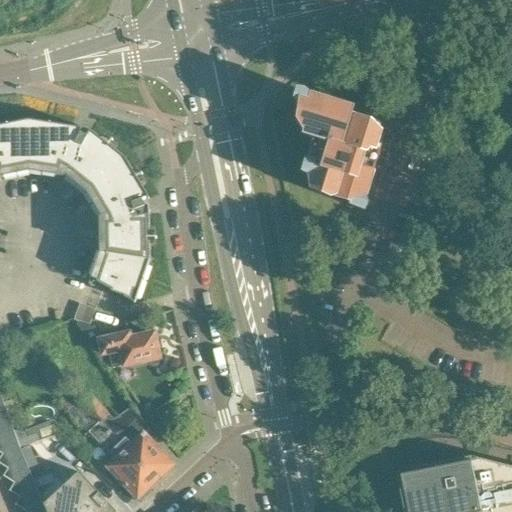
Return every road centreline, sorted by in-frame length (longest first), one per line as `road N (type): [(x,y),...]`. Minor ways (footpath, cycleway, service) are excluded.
road 1 (secondary): [(293,511),(215,129)]
road 2 (residential): [(335,343),(424,79),(421,0)]
road 3 (residential): [(215,129),(179,183),(197,307),(230,440)]
road 4 (residential): [(0,75),(195,34)]
road 5 (unclassified): [(195,34),(361,0)]
